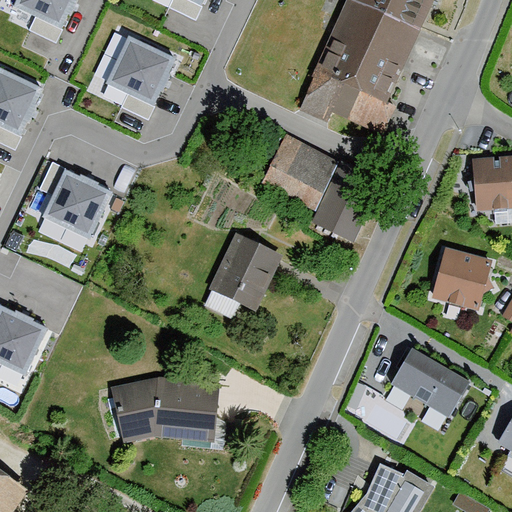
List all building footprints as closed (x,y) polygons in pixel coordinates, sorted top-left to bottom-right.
[(19,0),(14,11),(34,21),(30,30),(55,42),(76,0),(19,0)] [(171,0),(168,7),(195,20),(204,0),(171,0)] [(438,0),(350,0),(350,3),(423,35),(438,0)] [(423,35),(350,3),(300,113),(326,125),(331,113),(384,137),(396,109),(391,107),(423,35)] [(129,36),(106,84),(128,94),(122,108),(149,121),(178,59),(129,36)] [(0,67),(0,142),(15,149),(44,88),(0,67)] [(339,164),(287,139),(262,187),(314,213),(339,164)] [(511,162),(476,164),(476,181),(468,189),(476,195),(476,214),(511,212),(511,162)] [(65,170),(51,164),(40,188),(54,195),(43,218),(92,241),(113,197),(63,174),(65,170)] [(381,184),(341,165),(313,224),(353,243),(381,184)] [(255,315),(283,258),(238,237),(205,309),(233,322),(240,308),(255,315)] [(491,265),(444,255),(434,301),(481,312),(484,298),(492,292),(487,283),(491,265)] [(511,300),(502,317),(511,323),(511,300)] [(0,363),(25,375),(46,329),(0,307),(0,363)] [(472,386),(411,352),(392,385),(453,419),(472,386)] [(221,386),(158,383),(114,391),(125,446),(156,440),(218,442),(221,386)] [(494,399),(481,392),(474,404),(487,411),(494,399)] [(511,416),(496,444),(511,452),(511,453),(509,458),(511,460),(511,416)] [(420,511),(434,489),(407,474),(405,477),(376,465),(367,496),(352,511),(420,511)] [(0,511),(13,511),(27,493),(0,473),(0,511)]
